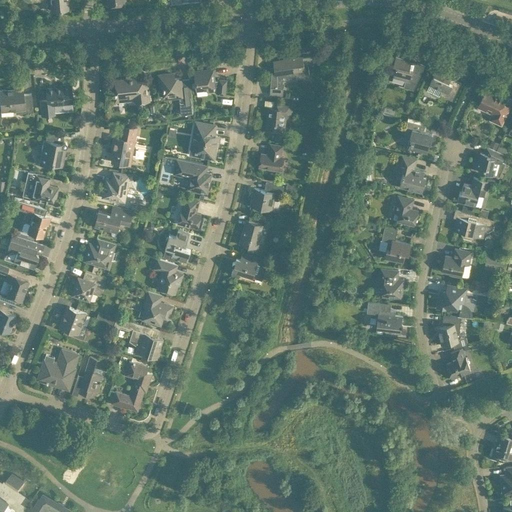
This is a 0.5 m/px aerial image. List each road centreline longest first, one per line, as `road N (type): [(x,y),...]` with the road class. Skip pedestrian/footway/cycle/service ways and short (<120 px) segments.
road 1 (residential): [(250,37),(244,123),(224,207),(156,429)]
road 2 (residential): [(93,53),(78,196),(6,392)]
road 3 (residential): [(481,415),(444,398),(426,354),(422,301),(451,149)]
road 4 (tertiary): [(248,14),(397,0),(485,27)]
road 5 (residential): [(250,37),(403,23),(474,49)]
road 6 (tertiary): [(90,29),(248,14)]
road 7 (residential): [(93,53),(250,37)]
road 8 (residential): [(6,392),(142,433),(156,429)]
